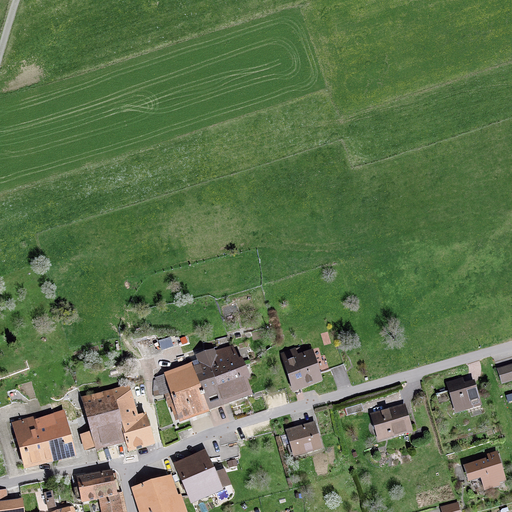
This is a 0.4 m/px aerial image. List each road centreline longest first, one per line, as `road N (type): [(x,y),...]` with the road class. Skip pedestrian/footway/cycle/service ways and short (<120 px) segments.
road 1 (residential): [(129,467),(222,429),(511,345)]
road 2 (residential): [(0,485),(129,467)]
